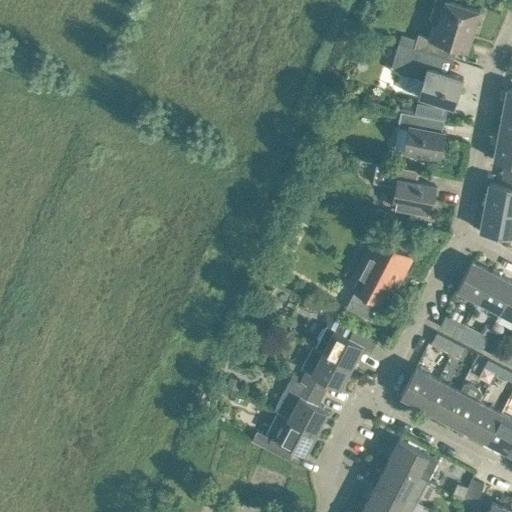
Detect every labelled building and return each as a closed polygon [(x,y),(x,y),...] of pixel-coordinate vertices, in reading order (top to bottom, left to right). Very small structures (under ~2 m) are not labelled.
[(409,37),(406,44),(453,58),(457,45),(468,49),(480,9),(452,0),(434,0),(430,14),(435,23),(432,24),(429,36),(419,32),(417,39),(409,37)] [(449,72),(453,58),(406,44),(398,71),(423,79),(419,94),(455,105),(464,76),(449,72)] [(398,126),(393,149),(403,151),(441,158),(446,131),(442,130),(444,118),(401,110),(398,126)] [(511,136),(511,112),(504,111),(499,134),(511,136)] [(511,173),(511,136),(499,134),(495,158),(505,160),(503,171),(511,173)] [(421,157),(419,165),(428,167),(430,158),(421,157)] [(420,169),(387,163),(376,161),(373,182),(397,186),(393,205),(431,212),(436,185),(417,181),(420,169)] [(511,209),(511,173),(503,171),(501,182),(490,180),(486,205),(511,209)] [(511,235),(511,209),(486,205),(481,229),(511,235)] [(357,288),(347,306),(371,319),(381,301),(391,280),(397,283),(403,271),(398,268),(406,253),(379,239),(371,254),(367,252),(356,272),(363,275),(357,288)] [(479,299),(494,271),(472,259),(457,288),(479,299)] [(500,311),(511,287),(511,280),(494,271),(479,299),(500,311)] [(511,316),(511,287),(500,311),(511,316)] [(460,336),(466,324),(446,314),(440,325),(460,336)] [(473,329),(466,324),(460,336),(468,340),(473,329)] [(328,325),(316,346),(316,347),(352,366),(364,344),(372,348),(378,337),(355,325),(349,336),(328,325)] [(451,352),(457,341),(437,331),(431,342),(451,352)] [(459,357),(465,345),(457,341),(451,352),(459,357)] [(340,388),(352,366),(316,347),(316,346),(313,345),(301,367),(306,370),(300,381),(324,393),(329,382),(340,388)] [(502,358),(506,350),(495,345),(491,352),(502,358)] [(511,353),(506,350),(502,358),(511,363),(511,353)] [(495,371),(499,364),(488,358),(484,365),(495,371)] [(511,370),(510,370),(499,364),(495,371),(511,380),(511,370)] [(423,406),(438,377),(416,366),(401,394),(423,406)] [(324,393),(300,381),(292,376),(274,409),(278,411),(317,431),(329,409),(318,404),(324,393)] [(444,417),(459,388),(438,377),(423,406),(444,417)] [(464,383),(461,389),(459,388),(444,417),(465,428),(480,400),(479,399),(482,393),(478,386),(472,383),(464,383)] [(486,439),(502,411),(480,400),(465,428),(486,439)] [(317,431),(278,411),(266,434),(271,436),(266,446),(289,459),(294,448),(306,454),(317,431)] [(508,451),(511,442),(511,416),(502,411),(486,439),(508,451)] [(400,437),(388,459),(417,474),(418,473),(428,479),(439,458),(400,437)] [(428,480),(417,474),(388,459),(377,480),(406,495),(417,501),(428,480)] [(477,503),(483,485),(484,482),(472,477),(469,486),(459,482),(455,493),(465,498),(464,499),(477,503)] [(410,511),(417,501),(406,495),(377,480),(366,501),(386,511),(410,511)] [(511,511),(511,510),(511,507),(491,500),(487,511),(511,511)] [(386,511),(366,501),(360,511),(386,511)]
